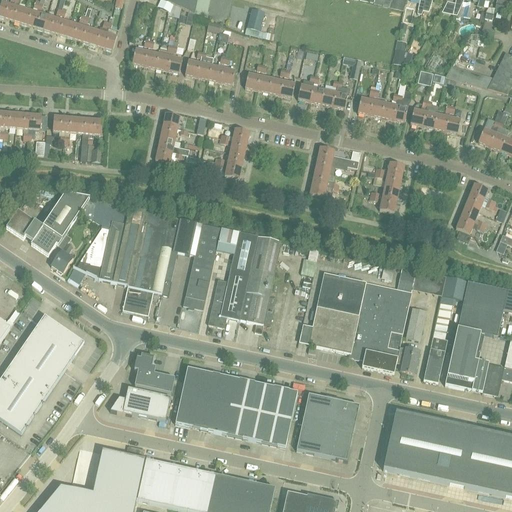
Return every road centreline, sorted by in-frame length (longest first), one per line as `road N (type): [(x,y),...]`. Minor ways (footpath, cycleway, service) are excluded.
road 1 (residential): [(511,188),(461,168),(113,95)]
road 2 (unclassified): [(76,419),(95,430),(362,489)]
road 3 (unclassified): [(385,388),(130,334)]
road 4 (unclassified): [(130,334),(0,253)]
road 5 (residential): [(0,32),(104,62),(113,95)]
road 6 (unclassified): [(511,416),(385,388)]
